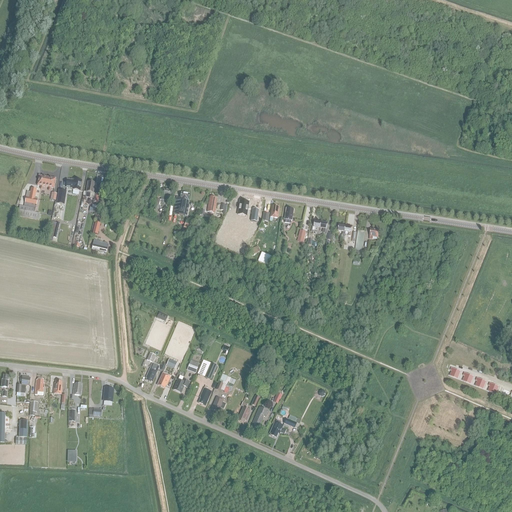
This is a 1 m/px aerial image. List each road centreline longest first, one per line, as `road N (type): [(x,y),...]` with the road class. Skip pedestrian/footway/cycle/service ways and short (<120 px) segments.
road 1 (unclassified): [(383,511),(370,498),(114,378),(0,364)]
road 2 (tertiary): [(511,232),(148,176)]
road 3 (tertiary): [(148,176),(0,148)]
